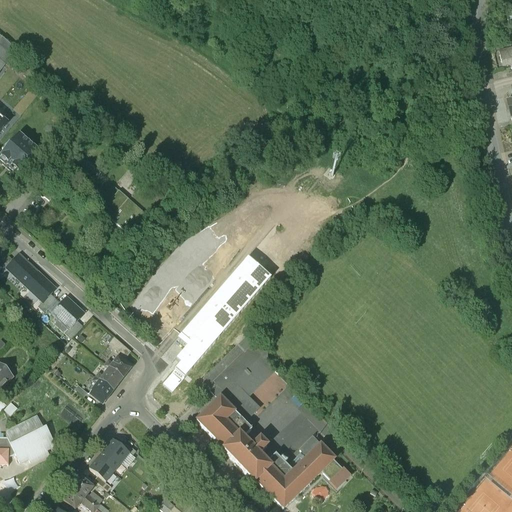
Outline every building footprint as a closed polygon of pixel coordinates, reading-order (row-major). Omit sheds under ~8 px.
[(498,54),(508,52),(506,47),(491,50),(492,55),(498,54)] [(511,50),(508,52),(498,54),(502,69),(509,67),(510,72),(511,71),(511,50)] [(19,135),(8,148),(6,147),(2,151),(4,153),(0,157),(0,160),(18,176),(23,170),(25,172),(29,167),(28,165),(39,152),(19,135)] [(50,191),(46,187),(47,186),(42,182),(35,191),(40,195),(40,196),(43,198),(44,198),(49,202),(56,194),(51,190),(50,191)] [(6,186),(0,192),(0,197),(6,203),(14,194),(6,186)] [(145,215),(113,187),(105,197),(99,203),(104,208),(101,211),(129,234),(130,233),(128,232),(136,222),(138,224),(145,215)] [(177,193),(164,207),(170,213),(183,199),(177,193)] [(37,272),(19,256),(13,261),(6,269),(7,269),(24,286),(37,272)] [(0,273),(2,275),(7,269),(6,269),(13,261),(8,257),(0,265),(0,273)] [(162,386),(172,395),(271,280),(247,259),(176,342),(185,350),(175,362),(179,366),(162,386)] [(37,272),(24,286),(42,302),(50,294),(55,289),(37,272)] [(42,302),(37,307),(43,313),(56,300),(50,294),(42,302)] [(83,314),(66,299),(52,314),(68,329),(69,330),(76,321),(83,314)] [(69,330),(68,329),(64,334),(71,339),(82,327),(76,321),(69,330)] [(218,400),(243,425),(261,408),(250,397),(277,372),(269,363),(268,351),(250,334),(200,381),(218,400)] [(132,367),(118,356),(112,365),(109,369),(122,379),(132,367)] [(108,362),(104,367),(107,370),(109,369),(112,365),(108,362)] [(0,368),(0,391),(11,379),(0,368)] [(102,377),(99,381),(112,392),(122,379),(109,369),(102,377)] [(112,392),(99,381),(96,385),(89,394),(103,404),(112,392)] [(87,394),(78,386),(74,391),(83,398),(87,394)] [(274,455),(265,464),(257,456),(266,448),(258,440),(250,448),(242,440),(250,432),(243,425),(218,400),(195,423),(221,450),(220,452),(232,465),(240,473),(253,485),(255,483),(282,510),(321,473),(333,461),(311,439),(298,452),(305,459),(291,473),(274,455)] [(0,466),(8,466),(8,459),(15,455),(19,464),(27,459),(30,463),(48,454),(46,450),(54,446),(46,429),(40,432),(37,419),(29,423),(28,421),(24,423),(25,425),(6,434),(6,437),(7,439),(0,438),(0,466)] [(104,451),(121,464),(129,454),(112,441),(104,451)] [(97,460),(113,473),(121,464),(104,451),(97,460)] [(97,460),(89,469),(105,483),(113,473),(97,460)] [(330,482),(330,483),(336,489),(349,477),(343,470),(342,471),(333,461),(321,473),(330,482)] [(92,488),(79,477),(70,488),(83,499),(96,509),(99,505),(87,495),(92,488)] [(83,499),(70,488),(61,499),(75,510),(80,503),(91,511),(93,511),(96,509),(83,499)] [(167,498),(159,508),(164,511),(171,511),(176,506),(167,498)]
